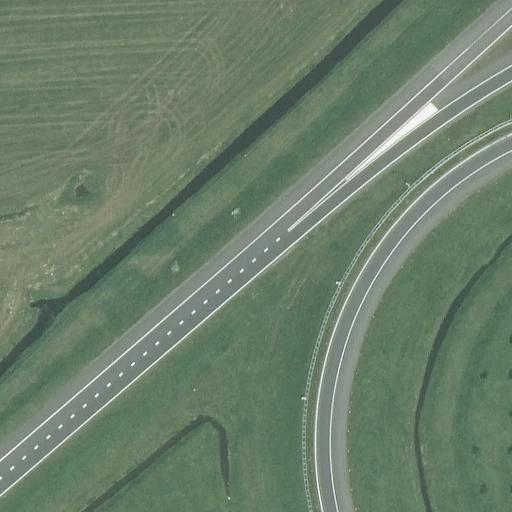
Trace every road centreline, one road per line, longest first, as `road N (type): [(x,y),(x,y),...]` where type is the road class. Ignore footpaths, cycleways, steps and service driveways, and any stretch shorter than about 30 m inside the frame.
road 1 (motorway): [(329,511),(323,412),(351,306),(420,207),(511,142)]
road 2 (motorway): [(286,246),(0,489)]
road 3 (motorway): [(511,17),(423,97),(286,246)]
road 4 (motorway): [(511,76),(463,105),(286,246)]
